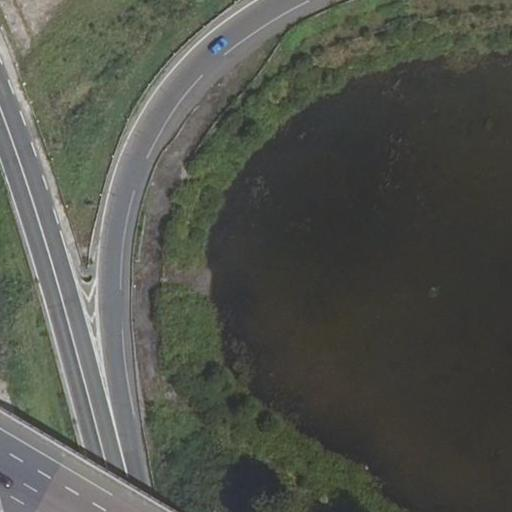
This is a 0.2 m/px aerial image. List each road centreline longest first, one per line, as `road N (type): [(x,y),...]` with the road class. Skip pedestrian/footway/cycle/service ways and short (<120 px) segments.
road 1 (motorway): [(139,511),(110,357),(111,223),(138,148),(178,86),(236,31),(290,0)]
road 2 (primary): [(116,511),(0,118)]
